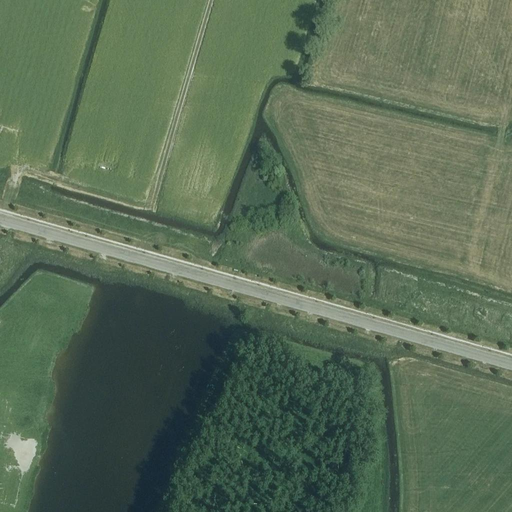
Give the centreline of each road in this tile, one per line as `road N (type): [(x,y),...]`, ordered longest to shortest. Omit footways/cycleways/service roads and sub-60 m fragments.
road 1 (unclassified): [(511,364),(0,218)]
road 2 (track): [(156,191),(210,0)]
